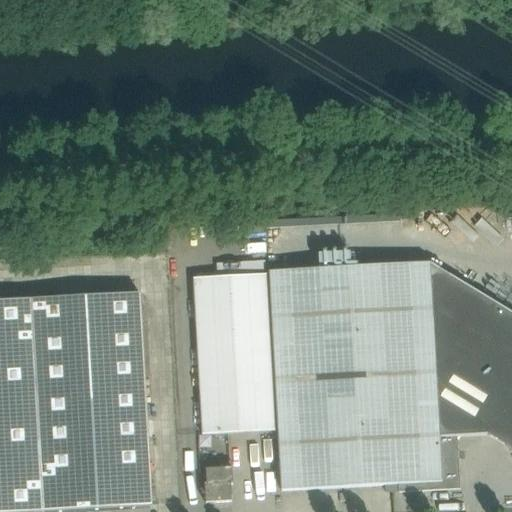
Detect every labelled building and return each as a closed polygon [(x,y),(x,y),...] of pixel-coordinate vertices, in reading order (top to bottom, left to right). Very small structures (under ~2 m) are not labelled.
[(511,315),(430,264),(270,273),(281,472),(282,492),(399,485),(399,493),(460,490),(457,437),(489,435),(511,397),(511,315)] [(203,436),(275,432),(266,276),(194,280),(203,436)] [(0,511),(57,511),(152,507),(141,296),(0,303),(0,511)] [(511,397),(489,435),(511,449),(511,397)] [(206,504),(214,504),(232,503),(231,486),(233,485),(232,462),(218,463),(219,469),(206,470),(207,485),(205,485),(206,499),(206,504)]
